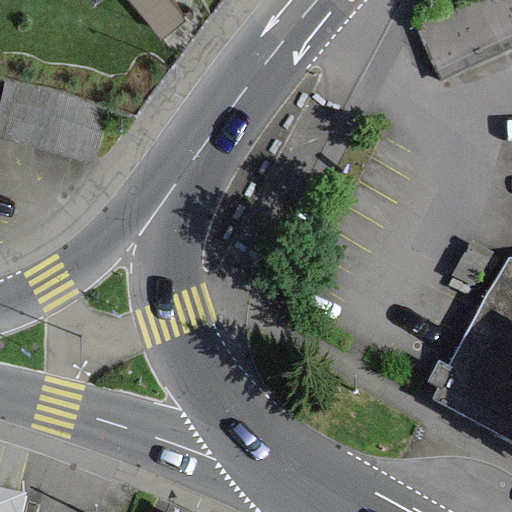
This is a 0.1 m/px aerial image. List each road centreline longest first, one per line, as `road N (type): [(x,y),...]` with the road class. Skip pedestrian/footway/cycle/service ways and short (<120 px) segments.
road 1 (primary): [(177,182),(166,269),(171,319),(193,368),(250,436),(323,496)]
road 2 (primary): [(0,390),(323,496)]
road 3 (primary): [(311,0),(177,182)]
road 4 (primary): [(177,182),(52,285),(0,309)]
